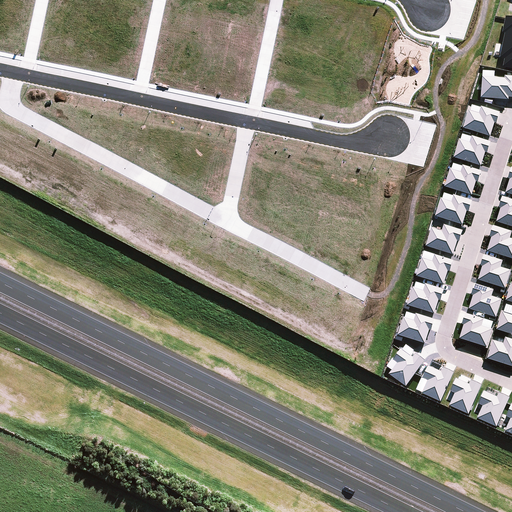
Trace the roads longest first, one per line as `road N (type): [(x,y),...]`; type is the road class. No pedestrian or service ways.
road 1 (motorway): [(0,284),(462,511)]
road 2 (motorway): [(399,511),(0,314)]
road 3 (residential): [(511,381),(455,357),(443,343),(511,126)]
road 4 (residential): [(225,216),(21,109),(11,90),(15,73)]
road 5 (residential): [(368,291),(225,216)]
road 6 (residential): [(252,121),(357,143),(388,136)]
road 7 (residential): [(252,121),(277,0)]
